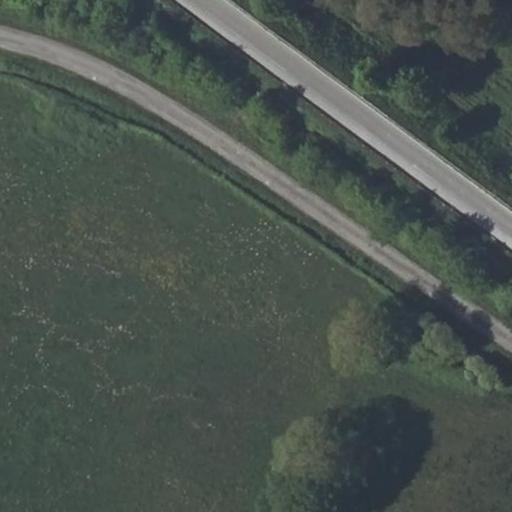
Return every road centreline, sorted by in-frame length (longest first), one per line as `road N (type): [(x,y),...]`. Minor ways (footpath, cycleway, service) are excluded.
road 1 (unclassified): [(0,37),(135,91),(511,344)]
road 2 (trunk): [(203,0),(511,226)]
